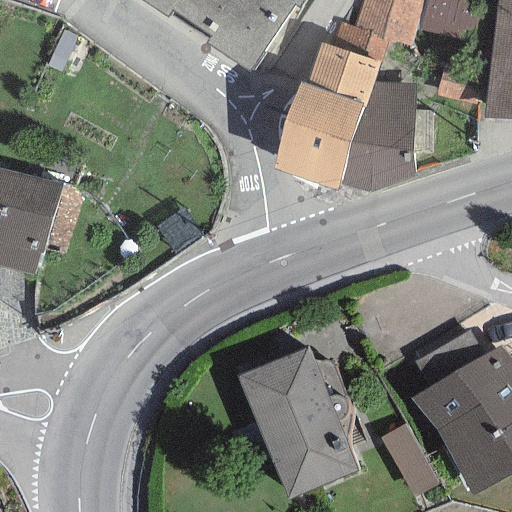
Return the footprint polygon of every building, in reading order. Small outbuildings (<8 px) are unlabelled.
[(140,0),(165,16),(169,9),(210,36),(205,44),(249,73),(293,5),(299,9),(305,0),(140,0)] [(338,24),(330,48),(380,63),(387,40),(409,47),(416,29),(423,0),(362,0),(353,29),(338,24)] [(482,6),(457,0),(423,0),(416,29),(473,43),(482,6)] [(511,0),(497,0),(481,117),(511,120),(511,0)] [(330,48),(319,44),(306,85),(299,83),(271,170),(336,192),(339,184),(373,82),(380,63),(330,48)] [(487,74),(448,65),(441,96),(480,105),(487,74)] [(413,84),(373,82),(339,184),(371,193),(413,179),(413,84)] [(0,168),(0,267),(36,275),(62,184),(0,168)] [(511,361),(500,346),(409,399),(472,497),(511,473),(511,361)] [(307,347),(235,376),(286,501),(358,472),(337,421),(313,361),(307,347)] [(325,361),(313,361),(337,421),(342,419),(345,415),(347,409),(346,405),(332,367),(329,363),(325,361)] [(404,425),(380,439),(414,499),(438,485),(404,425)]
